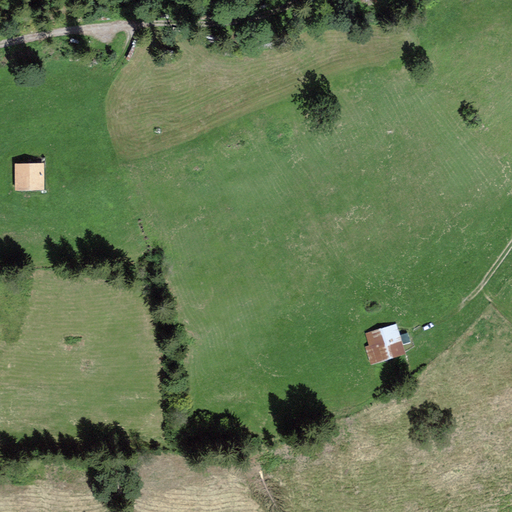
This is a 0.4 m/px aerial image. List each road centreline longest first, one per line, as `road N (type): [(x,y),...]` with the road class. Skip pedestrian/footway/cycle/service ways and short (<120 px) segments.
road 1 (track): [(0,45),(254,18),(301,0)]
road 2 (track): [(422,332),(481,289),(511,246)]
